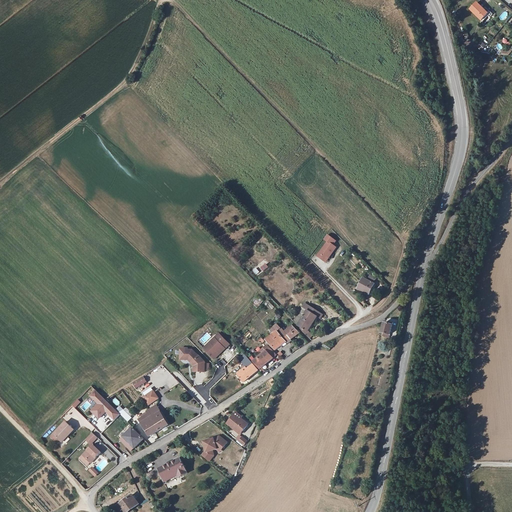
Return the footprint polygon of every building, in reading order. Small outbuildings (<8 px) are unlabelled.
[(483,11),(484,10),(477,3),(470,9),(482,21),(487,15),(483,11)] [(330,255),(331,254),(332,254),(336,248),(333,245),(336,241),(328,235),(325,239),(328,242),(319,254),(323,257),(321,259),(326,262),(331,256),(330,255)] [(374,284),(367,280),(364,278),(358,289),(369,295),(375,284),(374,284)] [(306,303),(313,305),(316,298),(308,295),(306,303)] [(257,308),(262,301),(257,297),(252,304),(257,308)] [(300,329),(310,339),(313,336),(308,332),(317,317),(315,316),(309,312),(308,311),(298,326),(301,328),(300,329)] [(383,336),(390,338),(391,337),(390,336),(390,335),(393,325),(384,323),(381,333),(383,333),(383,336)] [(291,339),(285,332),(282,328),(281,328),(278,324),(271,330),(273,332),(270,333),(272,336),(266,340),(276,350),(291,339)] [(293,326),(285,332),(291,339),(300,333),(293,326)] [(219,334),(215,338),(217,340),(210,347),(208,345),(204,349),(215,359),(230,345),(219,334)] [(215,338),(208,345),(210,347),(217,340),(215,338)] [(264,373),(265,372),(262,368),(273,358),(277,355),(270,348),(268,349),(267,347),(265,349),(266,351),(254,362),(260,369),(259,369),(264,373)] [(188,354),(185,356),(185,360),(190,360),(193,362),(191,364),(194,367),(194,373),(206,373),(206,371),(206,364),(206,363),(200,357),(199,358),(193,351),(188,351),(188,354)] [(248,369),(253,365),(250,360),(244,365),(246,368),(248,369)] [(258,370),(253,365),(248,369),(246,368),(238,374),(244,382),(258,370)] [(174,376),(165,382),(170,389),(179,383),(174,376)] [(144,377),(133,383),(137,389),(147,382),(144,377)] [(105,399),(97,390),(91,396),(99,404),(92,411),(100,419),(107,411),(116,420),(121,415),(119,413),(105,399)] [(154,391),(150,394),(154,401),(158,399),(154,391)] [(154,401),(150,394),(144,397),(148,404),(154,401)] [(139,420),(145,429),(146,431),(149,437),(155,433),(168,425),(157,406),(147,412),(148,414),(150,417),(145,420),(143,418),(139,420)] [(123,410),(119,413),(127,421),(131,418),(123,410)] [(248,425),(241,419),(240,421),(234,416),(228,424),(241,434),(248,425)] [(50,439),(58,446),(63,440),(65,442),(71,434),(62,426),(50,439)] [(126,445),(131,451),(135,448),(142,441),(146,447),(149,445),(133,428),(124,437),(129,442),(126,445)] [(96,441),(91,436),(84,443),(89,448),(96,441)] [(207,451),(202,456),(210,462),(214,456),(213,451),(217,450),(218,448),(222,446),(224,448),(228,443),(220,437),(215,438),(214,439),(204,442),(207,451)] [(92,449),(82,460),(90,467),(100,456),(92,449)] [(180,457),(159,471),(168,484),(189,471),(180,457)] [(117,506),(121,511),(126,511),(132,508),(132,509),(139,504),(132,495),(117,506)]
